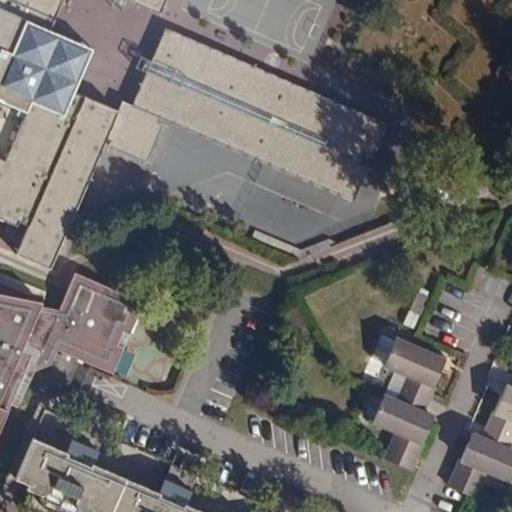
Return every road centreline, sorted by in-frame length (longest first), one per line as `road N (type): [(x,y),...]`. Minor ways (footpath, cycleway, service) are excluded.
road 1 (residential): [(179,420),(387,511)]
road 2 (residential): [(413,511),(501,302)]
road 3 (residential): [(179,420),(231,299)]
